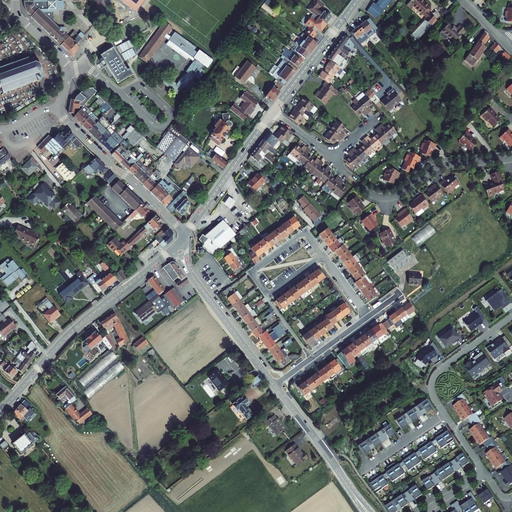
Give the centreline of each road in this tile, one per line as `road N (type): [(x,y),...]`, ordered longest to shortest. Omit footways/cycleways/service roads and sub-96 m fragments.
road 1 (secondary): [(170,250),(67,334),(0,410)]
road 2 (tertiary): [(184,235),(59,106)]
road 3 (track): [(394,364),(425,338),(432,320),(511,261)]
road 4 (secondary): [(271,111),(184,235)]
road 5 (residential): [(511,315),(436,372),(431,392),(445,414)]
road 6 (secondary): [(357,0),(271,111)]
road 7 (secondary): [(190,274),(274,385)]
road 8 (residential): [(508,158),(436,166),(389,196)]
road 9 (residential): [(322,255),(304,233),(250,272),(267,295)]
road 10 (secondary): [(274,385),(346,482)]
